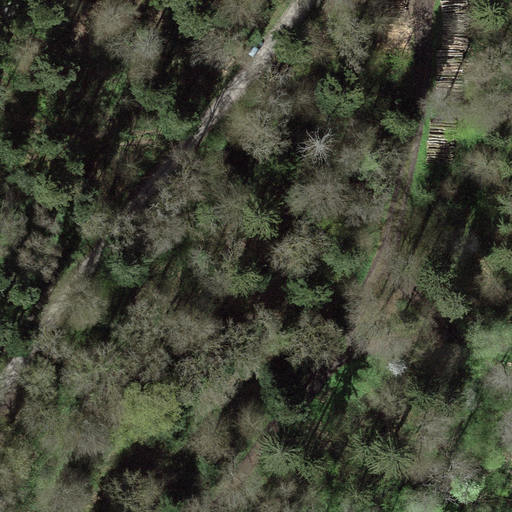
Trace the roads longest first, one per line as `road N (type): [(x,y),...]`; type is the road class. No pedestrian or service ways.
road 1 (track): [(317,0),(0,383)]
road 2 (track): [(212,511),(259,433),(326,372),(372,348),(441,334),(511,343)]
road 3 (track): [(441,334),(409,290),(392,237),(420,80),(419,0)]
road 4 (track): [(326,372),(392,237)]
